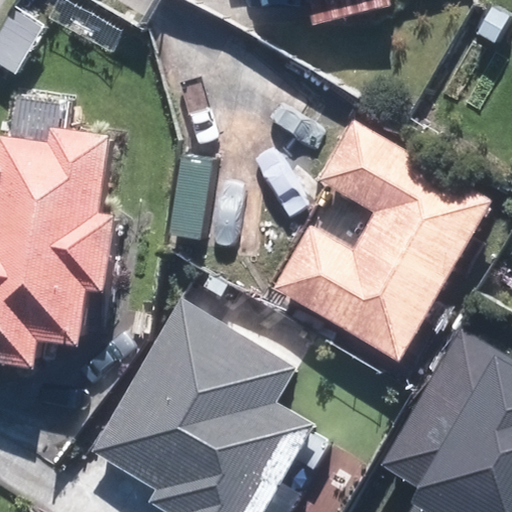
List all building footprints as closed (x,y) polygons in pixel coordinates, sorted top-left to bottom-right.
[(303,0),(309,27),(383,12),(380,0),(303,0)] [(198,70),(174,104),(235,147),(259,113),(198,70)] [(389,369),(485,205),(350,126),(315,184),(367,214),(346,249),(307,227),(266,297),(389,369)] [(40,147),(0,140),(0,369),(26,374),(30,347),(69,352),(77,298),(96,301),(108,220),(90,217),(101,142),(42,133),(40,147)] [(248,179),(169,172),(162,249),(241,256),(248,179)] [(294,368),(178,300),(89,452),(152,488),(143,504),(155,511),(258,511),(308,429),(271,408),(294,368)] [(511,511),(511,357),(464,330),(385,464),(422,486),(414,501),(417,503),(411,511),(511,511)]
